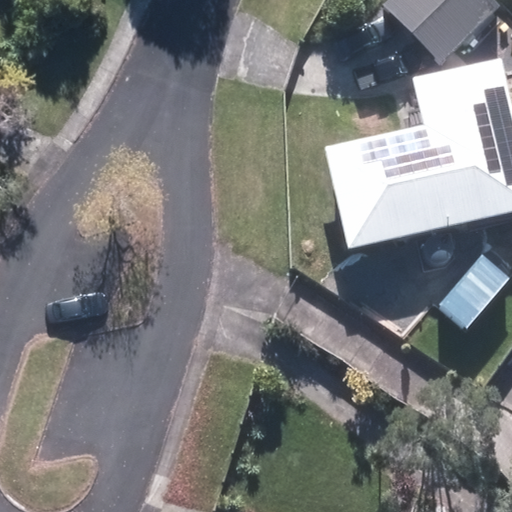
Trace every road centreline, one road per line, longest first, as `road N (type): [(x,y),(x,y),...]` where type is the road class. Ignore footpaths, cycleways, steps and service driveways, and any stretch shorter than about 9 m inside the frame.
road 1 (residential): [(184,55),(192,260),(140,451),(103,511)]
road 2 (residential): [(0,355),(45,223),(73,168),(184,55)]
